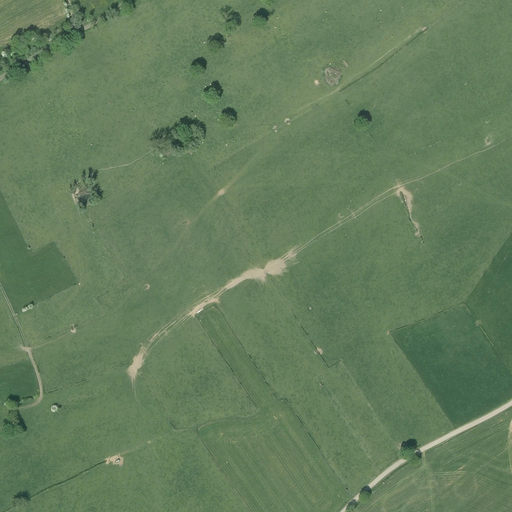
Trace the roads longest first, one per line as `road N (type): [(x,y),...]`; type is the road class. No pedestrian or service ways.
road 1 (unclassified): [(343,511),(395,465),(511,402)]
road 2 (track): [(133,0),(0,79)]
